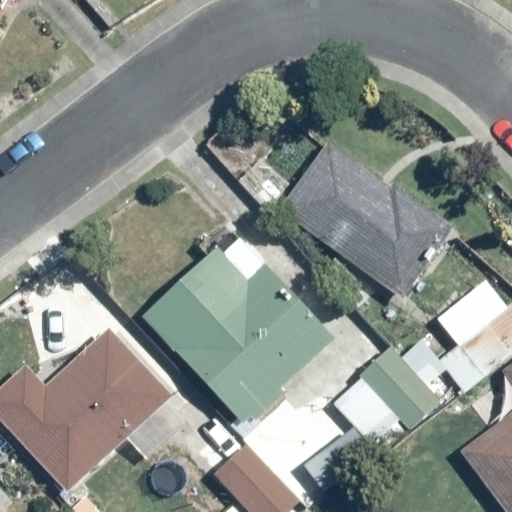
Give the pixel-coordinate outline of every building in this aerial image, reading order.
[(0,0),(0,29),(16,0),(0,0)] [(465,231),(340,130),(280,204),(405,305),(465,231)] [(340,346),(242,234),(146,319),(244,430),(340,346)] [(450,375),(467,397),(487,381),(511,360),(511,312),(489,284),(440,323),(450,334),(430,350),(409,367),(399,356),(369,380),(412,432),(448,404),(435,387),(450,375)] [(195,420),(114,329),(48,389),(31,370),(0,397),(0,414),(71,494),(135,437),(153,458),(195,420)] [(511,511),(511,375),(473,405),(493,430),(464,452),(508,511),(511,511)] [(416,438),(369,380),(337,406),(384,464),(416,438)] [(287,511),(301,500),(234,422),(198,454),(247,511),(287,511)] [(14,511),(0,496),(0,511),(14,511)]
